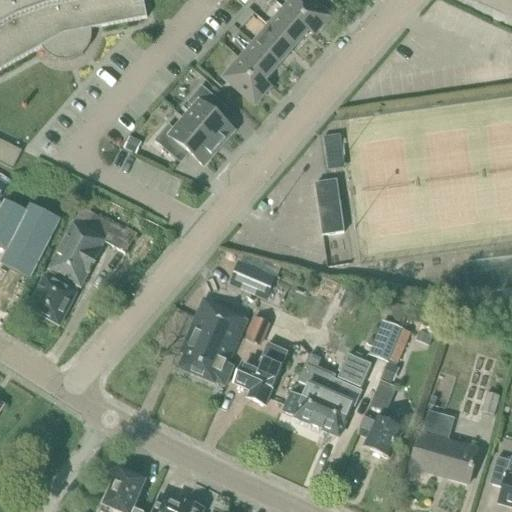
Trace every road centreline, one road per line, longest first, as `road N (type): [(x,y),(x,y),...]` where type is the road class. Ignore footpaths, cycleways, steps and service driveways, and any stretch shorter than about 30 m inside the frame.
road 1 (residential): [(203,236),(63,165),(209,0)]
road 2 (residential): [(203,236),(408,0)]
road 3 (secondary): [(303,511),(101,420)]
road 4 (residential): [(64,400),(203,236)]
